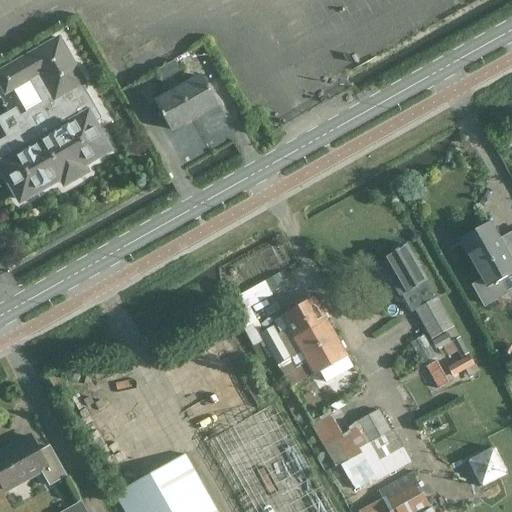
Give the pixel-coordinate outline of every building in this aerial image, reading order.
[(0,162),(0,164),(20,200),(60,178),(64,185),(86,172),(82,165),(108,150),(93,124),(102,119),(82,84),(85,83),(59,38),(0,71),(0,84),(5,94),(31,79),(45,104),(19,118),(24,127),(7,137),(17,153),(0,162)] [(167,93),(155,101),(172,130),(194,118),(176,88),(164,66),(155,71),(167,93)] [(176,88),(194,118),(216,105),(198,75),(176,88)] [(500,243),(490,227),(492,225),(492,224),(452,247),(452,248),(462,242),(484,280),(474,286),(485,304),(511,288),(511,233),(506,237),(507,239),(500,243)] [(420,284),(426,281),(405,244),(382,257),(390,270),(385,273),(399,296),(401,295),(409,309),(421,303),(416,294),(423,289),(420,284)] [(287,328),(306,363),(314,376),(347,357),(313,297),(280,316),(287,328)] [(452,327),(435,298),(415,310),(414,310),(413,311),(430,340),(452,327)] [(299,367),(306,363),(287,328),(276,334),(271,326),(259,333),(291,387),(306,378),(299,367)] [(446,333),(431,341),(436,350),(451,342),(446,333)] [(456,340),(451,342),(452,345),(456,352),(460,358),(464,355),(456,340)] [(447,368),(452,376),(474,364),(469,356),(447,368)] [(436,361),(426,367),(438,389),(448,383),(436,361)] [(345,402),(330,411),(311,421),(310,422),(336,467),(340,465),(356,491),(375,480),(376,482),(412,461),(393,429),(390,430),(377,409),(356,421),(345,402)] [(48,487),(66,476),(50,445),(38,451),(29,435),(0,452),(0,483),(6,493),(41,473),(48,487)] [(226,452),(254,511),(337,511),(307,450),(278,464),(271,448),(276,445),(271,436),(242,450),(240,445),(226,452)] [(480,487),(506,474),(492,447),(466,461),(480,487)] [(123,511),(216,511),(184,455),(114,495),(123,511)] [(431,511),(417,485),(411,473),(377,490),(381,498),(357,511),(431,511)] [(86,511),(81,502),(62,511),(86,511)]
